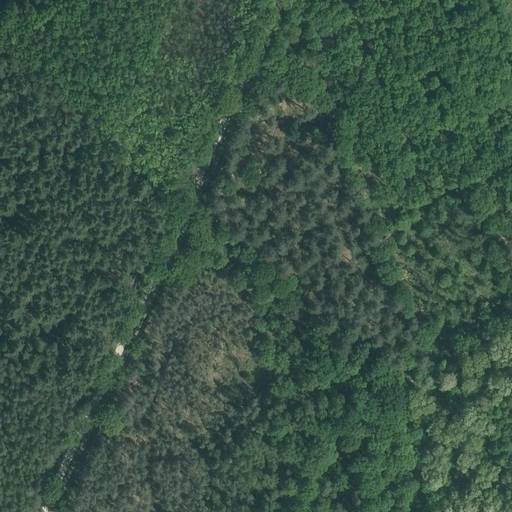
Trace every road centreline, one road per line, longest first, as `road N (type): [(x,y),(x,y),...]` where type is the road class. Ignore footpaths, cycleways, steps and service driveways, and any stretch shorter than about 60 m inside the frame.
road 1 (track): [(190,192),(41,511)]
road 2 (track): [(190,192),(279,0)]
